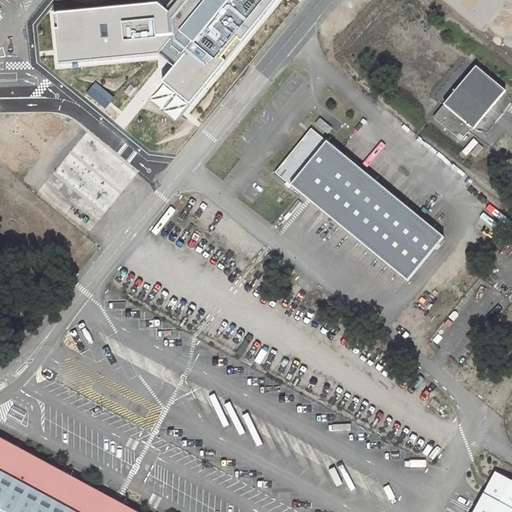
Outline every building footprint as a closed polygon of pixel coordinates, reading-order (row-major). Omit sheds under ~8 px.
[(160,79),(188,102),(272,0),(174,0),(167,9),(156,0),(152,0),(51,9),(55,59),(159,49),(174,62),(160,79)] [(506,91),(477,66),(435,116),(465,140),(489,111),(506,91)] [(337,150),(311,129),(275,173),(301,195),(409,282),(445,238),(337,150)] [(87,131),(54,173),(105,213),(138,171),(87,131)] [(0,511),(135,511),(0,439),(0,511)] [(511,511),(511,481),(495,473),(474,511),(511,511)]
